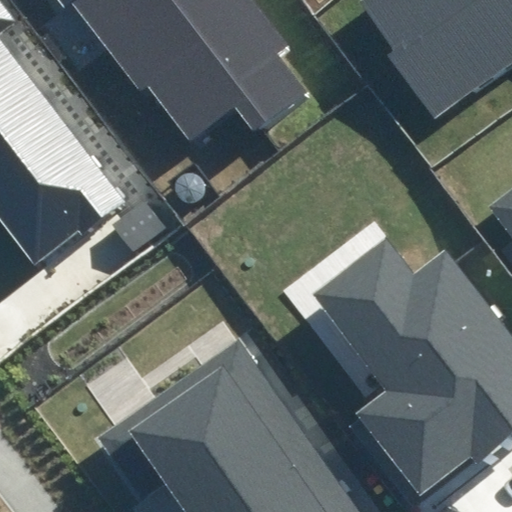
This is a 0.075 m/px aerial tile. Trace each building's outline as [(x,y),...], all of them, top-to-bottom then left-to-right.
[(250,99),(173,0),(59,0),(179,154),(232,112),(250,99)] [(173,0),(250,99),(232,112),(257,145),(315,101),(281,57),(292,48),(255,0),(173,0)] [(511,0),(357,0),(350,5),(428,118),(511,60),(511,0)] [(0,228),(29,269),(124,202),(2,32),(15,22),(0,1),(0,228)] [(183,191),(185,194),(188,197),(192,198),(195,198),(199,197),(202,194),(204,191),(205,188),(204,184),(203,181),(200,178),(197,176),(193,176),(190,177),(187,178),(184,181),(183,184),(182,188),(183,191)] [(511,185),(488,204),(511,236),(511,185)] [(144,199),(112,223),(133,252),(166,227),(144,199)] [(378,245),(310,294),(382,391),(364,405),(430,494),(511,433),(511,358),(437,257),(404,281),(378,245)] [(346,511),(240,349),(127,422),(185,511),(346,511)]
